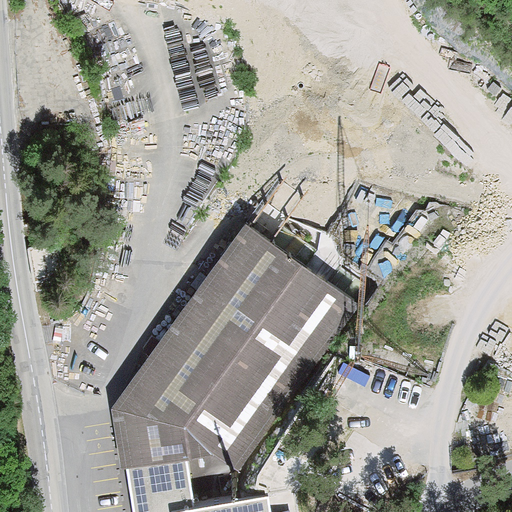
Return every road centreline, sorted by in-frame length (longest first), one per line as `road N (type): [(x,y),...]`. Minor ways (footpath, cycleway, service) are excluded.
road 1 (tertiary): [(0,102),(50,511)]
road 2 (unclassified): [(445,492),(450,370),(511,259)]
